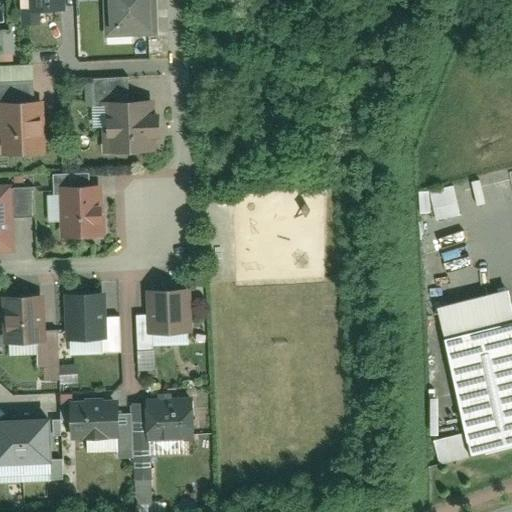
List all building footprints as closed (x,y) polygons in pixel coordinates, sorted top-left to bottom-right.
[(23,0),(24,13),(65,11),(64,0),(23,0)] [(102,0),(105,49),(156,46),(153,0),(102,0)] [(0,52),(13,53),(13,30),(0,30),(0,52)] [(109,164),(153,163),(152,113),(128,114),(127,89),(91,90),(92,141),(108,140),(109,164)] [(3,165),(47,164),(45,93),(0,93),(0,117),(2,117),(3,165)] [(427,191),(435,221),(460,214),(452,185),(427,191)] [(0,197),(0,266),(13,266),(12,228),(33,228),(32,197),(0,197)] [(58,200),(60,253),(106,251),(104,198),(58,200)] [(511,447),(511,307),(508,290),(435,306),(469,457),(511,447)] [(186,302),(150,303),(152,350),(187,348),(186,302)] [(43,306),(6,307),(8,360),(45,358),(43,306)] [(102,308),(68,310),(70,352),(104,351),(102,308)] [(69,416),(70,449),(114,448),(115,469),(132,469),(132,494),(152,493),(151,454),(190,453),(188,410),(140,411),(141,428),(115,429),(114,414),(69,416)] [(49,459),(48,418),(0,419),(0,482),(63,480),(62,459),(49,459)] [(51,457),(62,457),(60,419),(49,419),(51,457)]
